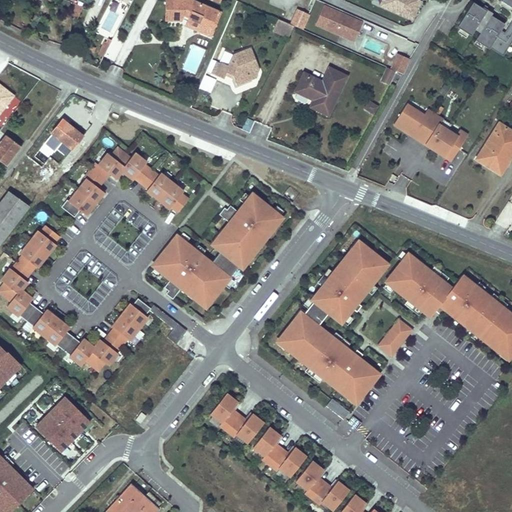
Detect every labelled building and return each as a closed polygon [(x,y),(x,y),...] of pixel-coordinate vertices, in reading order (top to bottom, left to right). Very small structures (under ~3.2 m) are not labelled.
[(165,0),(165,16),(172,17),(172,20),(181,20),(182,17),(187,19),(186,21),(196,25),(196,23),(198,21),(205,24),(211,26),(218,11),(195,1),(193,6),(188,4),(189,0),(165,0)] [(382,0),(380,4),(412,19),(421,0),(382,0)] [(511,0),(500,0),(500,1),(511,8),(511,0)] [(67,15),(77,19),(82,5),(72,2),(67,15)] [(485,12),(486,11),(472,2),(457,27),(470,35),(474,29),(485,12)] [(363,21),(325,4),(316,24),(354,40),(363,21)] [(310,14),(297,8),(290,21),(302,27),(310,14)] [(196,25),(186,21),(184,24),(210,36),(220,12),(218,11),(211,26),(205,24),(198,21),(196,23),(196,25)] [(485,12),(474,29),(480,33),(490,15),(485,12)] [(511,19),(504,32),(500,30),(504,24),(490,15),(480,33),(475,40),(488,49),(489,47),(502,56),(511,40),(511,19)] [(292,25),(280,19),(279,19),(274,30),(287,36),(292,25)] [(223,77),(225,73),(226,70),(233,73),(234,77),(237,83),(256,76),(259,69),(251,47),(232,54),(228,64),(221,61),(215,74),(223,77)] [(399,52),(391,66),(402,72),(410,58),(399,52)] [(304,72),(296,90),(314,98),(311,105),(328,113),(347,76),(329,67),(322,81),(304,72)] [(389,84),(394,72),(387,69),(381,80),(389,84)] [(440,95),(436,103),(447,110),(452,101),(440,95)] [(486,108),(488,101),(476,97),(474,105),(486,108)] [(374,113),(378,107),(369,102),(365,108),(374,113)] [(406,104),(393,124),(451,160),(467,135),(459,130),(456,135),(439,125),(442,120),(427,110),(423,115),(406,104)] [(246,118),(241,128),(250,132),(254,121),(246,118)] [(61,120),(51,133),(71,150),(82,137),(61,120)] [(511,131),(499,123),(476,159),(500,174),(511,155),(511,131)] [(71,150),(51,133),(48,138),(68,154),(71,150)] [(6,136),(0,143),(0,161),(6,166),(21,147),(6,136)] [(151,171),(144,165),(146,163),(134,153),(130,158),(117,148),(110,156),(107,154),(98,165),(95,163),(90,170),(102,180),(107,174),(114,179),(121,171),(132,180),(133,178),(140,184),(151,171)] [(48,154),(37,167),(50,177),(60,164),(48,154)] [(103,193),(97,188),(102,180),(90,170),(84,177),(86,179),(77,191),(94,204),(103,193)] [(171,183),(160,174),(157,176),(151,171),(140,184),(147,189),(146,191),(157,200),(171,183)] [(188,200),(181,194),(183,192),(171,183),(157,200),(169,209),(170,207),(177,213),(188,200)] [(94,204),(77,191),(69,201),(67,199),(61,207),(74,217),(79,211),(85,216),(94,204)] [(9,192),(0,202),(0,244),(28,207),(9,192)] [(176,235),(152,265),(155,267),(162,273),(170,279),(164,287),(168,291),(165,294),(172,299),(180,288),(188,294),(190,290),(208,305),(224,285),(229,278),(247,256),(250,252),(254,254),(283,218),(280,216),(273,210),(252,193),(249,196),(244,203),(237,211),(229,205),(226,209),(225,208),(219,215),(229,223),(224,230),(227,233),(218,244),(215,247),(217,249),(208,261),(202,255),(195,250),(186,243),(179,237),(176,235)] [(244,203),(249,196),(246,194),(240,201),(244,203)] [(283,212),(275,207),(273,210),(280,216),(283,212)] [(53,242),(59,235),(46,225),(41,232),(38,230),(29,242),(46,255),(55,244),(53,242)] [(218,244),(227,233),(224,230),(215,241),(218,244)] [(188,239),(181,234),(179,237),(186,243),(188,239)] [(358,240),(352,248),(355,251),(361,243),(358,240)] [(37,267),(46,255),(29,242),(20,253),(22,255),(17,262),(30,272),(35,265),(37,267)] [(296,316),(279,338),(287,344),(285,347),(308,366),(323,378),(348,397),(350,394),(358,400),(376,378),(368,371),(371,368),(359,359),(353,354),(346,349),(332,337),(318,326),(328,313),(341,324),(342,322),(348,315),(347,314),(352,308),(357,302),(357,303),(370,286),(375,279),(381,272),(378,269),(384,261),(361,243),(355,251),(352,248),(333,272),(322,286),(311,299),(313,301),(308,308),(305,312),(300,319),(296,316)] [(204,252),(197,246),(195,250),(202,255),(204,252)] [(401,261),(406,254),(401,250),(396,257),(401,261)] [(430,271),(407,253),(406,254),(401,261),(385,282),(386,282),(393,288),(407,300),(422,311),(430,317),(435,311),(439,305),(444,310),(449,303),(456,309),(463,315),(471,321),(485,332),(492,337),(491,338),(504,348),(507,345),(511,349),(511,314),(511,313),(510,314),(503,309),(489,297),(481,291),(475,287),(474,285),(462,275),(457,280),(451,288),(444,283),(430,271)] [(388,264),(384,261),(378,269),(381,272),(388,264)] [(21,289),(27,281),(24,279),(30,272),(17,262),(12,269),(10,268),(1,280),(4,283),(0,288),(0,292),(11,301),(7,306),(19,316),(19,315),(26,321),(36,307),(29,302),(32,298),(21,289)] [(162,273),(155,267),(152,271),(159,276),(162,273)] [(447,279),(432,268),(430,271),(444,283),(447,279)] [(319,283),(322,286),(333,272),(330,269),(319,283)] [(227,288),(233,280),(229,278),(224,285),(227,288)] [(379,282),(375,279),(370,286),(373,289),(379,282)] [(393,288),(386,282),(383,286),(391,291),(393,288)] [(484,288),(478,283),(475,287),(481,291),(484,288)] [(208,305),(190,290),(188,294),(205,308),(208,305)] [(506,306),(492,294),(489,297),(503,309),(506,306)] [(147,317),(145,315),(150,308),(137,298),(132,305),(130,303),(121,315),(138,329),(147,317)] [(311,299),(310,299),(305,306),(308,308),(313,301),(311,299)] [(422,311),(407,300),(405,303),(419,314),(422,311)] [(357,303),(357,302),(352,308),(357,312),(362,306),(357,303)] [(440,315),(444,310),(439,305),(435,311),(440,315)] [(44,336),(57,319),(46,309),(43,313),(36,307),(26,321),(33,326),(32,327),(44,336)] [(302,309),(296,316),(300,319),(305,312),(302,309)] [(463,315),(456,309),(453,312),(461,318),(463,315)] [(129,340),(138,329),(121,315),(112,326),(114,328),(108,335),(121,345),(127,338),(129,340)] [(351,317),(348,315),(342,322),(346,324),(351,317)] [(73,337),(66,331),(69,327),(57,319),(44,336),(55,345),(56,344),(63,350),(73,337)] [(392,356),(412,329),(398,319),(377,346),(392,356)] [(485,332),(471,321),(468,324),(483,336),(485,332)] [(176,322),(166,335),(176,343),(186,330),(176,322)] [(334,334),(332,337),(346,349),(349,345),(334,334)] [(93,366),(103,354),(112,360),(117,353),(116,352),(121,345),(108,335),(103,342),(100,339),(94,347),(82,338),(80,342),(73,337),(63,350),(70,355),(69,356),(81,365),(85,360),(93,366)] [(287,344),(279,338),(277,341),(285,347),(287,344)] [(0,384),(20,365),(21,364),(5,348),(4,349),(0,345),(0,384)] [(356,350),(353,354),(359,359),(362,355),(356,350)] [(323,378),(308,366),(306,370),(320,381),(323,378)] [(379,374),(371,368),(368,371),(376,378),(379,374)] [(227,430),(237,417),(230,412),(233,408),(237,403),(226,393),(210,413),(221,422),(219,425),(227,430)] [(350,394),(348,397),(355,404),(358,400),(350,394)] [(65,397),(35,426),(60,451),(90,422),(65,397)] [(343,418),(349,410),(331,398),(326,405),(343,418)] [(240,414),(233,408),(230,412),(237,417),(240,414)] [(141,412),(136,419),(140,423),(146,416),(141,412)] [(248,443),(263,423),(251,413),(247,419),(244,423),(237,417),(227,430),(234,436),(236,434),(248,443)] [(247,419),(240,414),(237,417),(244,423),(247,419)] [(269,464),(280,451),(273,446),(276,442),(280,436),(268,427),(253,447),(264,455),(262,458),(269,464)] [(282,448),(276,442),(273,446),(280,451),(282,448)] [(290,476),(306,456),(294,447),(289,453),(287,456),(280,451),(269,464),(277,470),(279,467),(290,476)] [(289,453),(282,448),(280,451),(287,456),(289,453)] [(0,508),(3,511),(10,511),(35,488),(0,453),(0,508)] [(312,498),(322,485),(315,479),(318,475),(322,470),(311,461),(295,480),(307,489),(305,492),(312,498)] [(325,481),(318,475),(315,479),(322,485),(325,481)] [(332,509),(348,490),(336,481),(332,486),(329,490),(322,485),(312,498),(319,504),(321,500),(332,509)] [(329,490),(332,486),(325,481),(322,485),(329,490)] [(130,483),(103,511),(154,511),(158,508),(157,507),(160,503),(148,492),(144,495),(130,483)] [(358,511),(360,509),(365,503),(354,494),(339,511),(358,511)] [(389,511),(377,503),(370,511),(389,511)]
